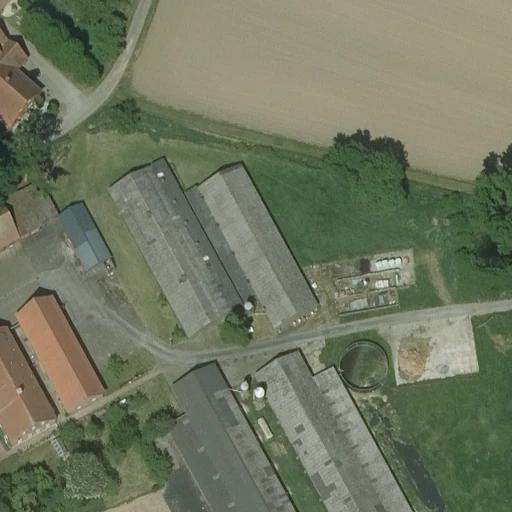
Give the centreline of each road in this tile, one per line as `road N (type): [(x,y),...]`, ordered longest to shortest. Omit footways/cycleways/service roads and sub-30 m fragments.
road 1 (track): [(100,95),(272,146),(511,198)]
road 2 (unclassified): [(0,159),(100,95),(146,0)]
